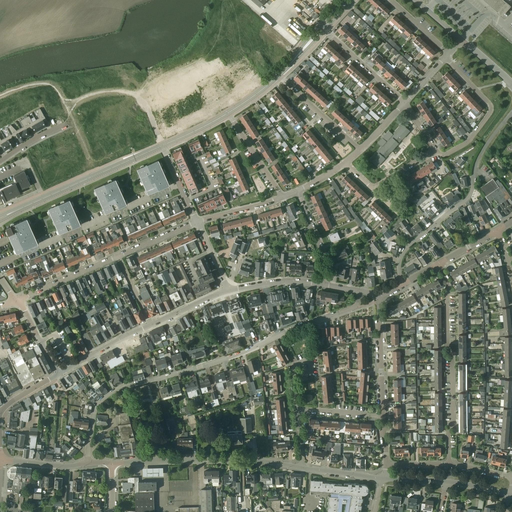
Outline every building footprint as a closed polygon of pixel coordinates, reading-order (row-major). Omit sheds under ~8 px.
[(511,0),(482,0),(497,12),(496,12),(501,16),(510,6),(511,3),(511,0)] [(380,3),(376,8),(378,9),(376,11),(378,13),(380,11),(384,7),(380,3)] [(384,7),(380,11),(385,16),(389,11),(384,7)] [(360,17),(362,14),(361,12),(356,8),(354,11),(360,17)] [(370,14),(364,21),(368,24),(371,21),(374,18),(370,14)] [(394,24),(399,20),(394,16),(390,20),(394,24)] [(302,33),(307,23),(299,19),(297,23),(291,20),(287,26),(302,33)] [(399,28),(403,24),(399,20),(394,24),(399,28)] [(403,32),(407,28),(403,24),(399,28),(403,32)] [(342,35),(347,30),(342,26),(338,31),(342,35)] [(403,32),(401,35),(405,39),(408,36),(412,32),(407,28),(403,32)] [(347,30),(342,35),(347,39),(351,34),(347,30)] [(351,34),(347,39),(351,43),(356,38),(351,34)] [(417,36),(413,41),(415,43),(413,45),(416,47),(417,45),(422,40),(417,36)] [(356,38),(351,43),(355,47),(361,40),(359,38),(357,40),(356,38)] [(364,46),(362,44),(364,42),(361,40),(355,47),(360,51),(364,46)] [(417,45),(416,47),(418,49),(419,47),(422,49),(426,44),(422,40),(417,45)] [(323,48),(321,51),(325,55),(327,52),(332,47),(327,43),(323,48)] [(426,53),(430,48),(426,44),(422,49),(426,53)] [(332,56),(336,51),(332,47),(327,52),(332,56)] [(426,53),(424,55),(427,57),(428,55),(431,57),(435,52),(430,48),(426,53)] [(332,56),(330,58),(334,62),(336,60),(340,55),(336,51),(332,56)] [(375,65),(376,65),(380,60),(376,56),(377,55),(375,52),(371,57),(373,59),(371,61),(375,65)] [(340,55),(336,60),(340,64),(345,59),(340,55)] [(316,65),(318,62),(312,56),(309,59),(316,65)] [(305,63),(306,63),(311,68),(314,65),(308,60),(305,63)] [(379,68),(380,69),(385,64),(384,63),(380,60),(376,65),(379,68)] [(385,64),(380,69),(383,72),(385,73),(389,68),(391,66),(387,62),(385,64)] [(350,73),(355,68),(350,64),(346,69),(350,73)] [(355,77),(359,72),(355,68),(350,73),(355,77)] [(389,68),(385,73),(387,75),(389,77),(393,72),(395,70),(393,68),(391,70),(389,68)] [(298,74),(293,79),(298,83),(302,78),(305,75),(301,71),(298,74)] [(359,81),(363,76),(359,72),(355,77),(359,81)] [(391,79),(393,81),(398,76),(395,74),(393,72),(389,77),(391,79)] [(446,82),(452,77),(448,72),(442,77),(446,82)] [(363,76),(359,81),(364,85),(368,80),(363,76)] [(394,82),(398,85),(402,80),(399,77),(398,76),(393,81),(394,82)] [(451,86),(456,81),(452,77),(446,82),(451,86)] [(302,78),(298,83),(302,87),(307,82),(302,78)] [(398,85),(402,89),(405,86),(407,88),(413,83),(410,80),(407,84),(403,80),(402,80),(398,85)] [(456,81),(451,86),(455,90),(460,85),(456,81)] [(307,82),(302,87),(307,91),(311,86),(307,82)] [(336,85),(333,88),(335,90),(336,90),(340,94),(342,91),(336,85)] [(374,94),(378,89),(373,85),(369,90),(374,94)] [(311,86),(307,91),(311,95),(315,90),(311,86)] [(43,95),(41,96),(44,102),(48,100),(47,98),(52,96),(55,94),(52,88),(49,90),(48,88),(41,91),(43,95)] [(374,94),(372,96),(376,100),(378,98),(382,93),(378,89),(374,94)] [(32,90),(26,93),(32,105),(37,102),(38,103),(41,101),(38,94),(35,95),(32,90)] [(315,90),(311,95),(315,99),(320,94),(315,90)] [(435,100),(439,98),(437,96),(432,90),(429,91),(435,98),(434,98),(435,100)] [(463,100),(469,95),(465,90),(459,96),(463,100)] [(276,102),(281,97),(277,92),(272,97),(276,102)] [(20,93),(15,95),(20,105),(23,104),(24,106),(29,103),(25,97),(23,98),(20,93)] [(382,102),(387,97),(382,93),(378,98),(382,102)] [(320,94),(315,99),(320,103),(324,98),(320,94)] [(12,103),(9,105),(13,111),(18,109),(17,107),(20,105),(15,95),(10,98),(12,103)] [(468,105),(473,99),(469,95),(463,100),(468,105)] [(132,96),(126,97),(127,108),(136,107),(135,99),(132,99),(132,96)] [(120,101),(117,101),(118,110),(127,108),(126,97),(120,98),(120,101)] [(280,106),(285,101),(281,97),(276,102),(280,106)] [(387,97),(382,102),(387,106),(391,101),(387,97)] [(324,98),(320,103),(324,107),(328,102),(324,98)] [(114,99),(108,100),(108,103),(109,111),(118,110),(117,101),(114,102),(114,99)] [(472,109),(477,104),(473,99),(468,105),(472,109)] [(105,100),(99,101),(101,112),(109,111),(108,103),(106,103),(105,100)] [(2,101),(0,101),(0,111),(2,115),(7,113),(8,113),(11,112),(7,105),(5,106),(2,101)] [(283,111),(289,106),(285,101),(280,106),(283,111)] [(420,111),(426,107),(423,102),(417,106),(420,111)] [(80,109),(77,110),(79,116),(90,111),(86,103),(78,106),(80,109)] [(472,109),(470,111),(476,117),(481,112),(479,110),(482,108),(477,104),(472,109)] [(54,105),(47,108),(50,113),(52,112),(53,115),(63,111),(60,105),(55,108),(54,105)] [(287,115),(293,111),(289,106),(283,111),(287,115)] [(426,107),(420,111),(424,116),(430,112),(426,107)] [(39,118),(36,120),(41,130),(46,128),(45,127),(46,126),(44,122),(47,121),(40,109),(37,111),(39,118)] [(336,118),(340,113),(336,109),(332,114),(336,118)] [(55,118),(53,119),(55,124),(61,121),(60,118),(65,116),(63,111),(53,115),(55,118)] [(90,111),(79,116),(82,121),(85,120),(86,122),(93,119),(90,111)] [(291,120),(297,115),(293,111),(287,115),(291,120)] [(377,121),(380,118),(373,112),(371,115),(377,121)] [(430,112),(424,116),(427,121),(433,117),(430,112)] [(340,113),(336,118),(340,122),(345,117),(340,113)] [(243,124),(249,120),(246,114),(240,118),(243,124)] [(291,120),(289,122),(290,124),(293,122),(295,125),(301,120),(297,115),(291,120)] [(29,116),(25,119),(31,129),(33,128),(36,132),(37,133),(41,130),(36,120),(32,122),(29,116)] [(345,117),(340,122),(345,126),(349,121),(345,117)] [(428,120),(427,121),(430,126),(436,122),(438,124),(444,120),(442,118),(438,120),(436,118),(434,119),(433,117),(428,120)] [(23,127),(20,129),(25,138),(26,138),(27,138),(31,136),(28,131),(31,129),(25,119),(20,121),(23,127)] [(87,126),(84,127),(87,133),(97,128),(94,120),(86,123),(87,126)] [(249,120),(243,124),(246,129),(253,125),(249,120)] [(349,121),(345,126),(349,130),(353,125),(355,122),(353,120),(351,123),(349,121)] [(402,139),(409,132),(406,129),(408,126),(403,122),(399,126),(399,127),(392,135),(388,131),(377,144),(381,147),(369,161),(373,165),(374,164),(375,164),(377,167),(378,167),(384,159),(391,152),(398,144),(402,139)] [(11,125),(8,127),(9,127),(15,138),(18,137),(20,142),(26,139),(25,138),(20,129),(16,131),(11,125)] [(253,125),(246,129),(250,134),(256,130),(253,125)] [(353,125),(349,130),(353,134),(358,129),(353,125)] [(8,136),(5,138),(10,148),(15,146),(13,140),(15,139),(15,138),(9,127),(6,129),(8,136)] [(437,136),(443,132),(440,127),(433,131),(437,136)] [(461,127),(458,129),(456,131),(461,137),(463,135),(466,133),(461,127)] [(97,128),(87,133),(89,139),(92,137),(94,140),(101,136),(97,128)] [(358,129),(353,134),(358,138),(362,133),(358,129)] [(219,138),(225,135),(222,130),(216,132),(219,138)] [(256,130),(250,134),(253,139),(259,135),(256,130)] [(307,139),(313,135),(309,130),(303,135),(307,139)] [(65,136),(62,138),(66,145),(74,141),(69,131),(64,133),(65,136)] [(443,132),(437,136),(440,141),(446,137),(443,132)] [(307,139),(305,141),(307,143),(309,142),(311,144),(317,139),(313,135),(307,139)] [(57,137),(51,139),(56,150),(64,146),(61,138),(58,139),(57,137)] [(446,137),(440,141),(444,147),(450,142),(446,137)] [(0,138),(0,147),(2,146),(5,151),(9,149),(9,148),(10,148),(5,138),(1,140),(0,138)] [(95,143),(92,145),(95,150),(105,146),(101,138),(94,141),(95,143)] [(47,144),(44,146),(48,153),(56,150),(51,139),(45,142),(47,144)] [(202,148),(198,139),(193,141),(197,151),(202,148)] [(259,148),(265,144),(262,139),(256,143),(259,148)] [(315,149),(321,144),(317,139),(311,144),(315,149)] [(193,141),(188,144),(192,153),(197,151),(193,141)] [(265,144),(259,148),(262,153),(268,149),(265,144)] [(319,153),(324,149),(321,144),(315,149),(319,153)] [(224,148),(221,149),(223,155),(232,151),(229,145),(224,148)] [(39,146),(33,149),(38,159),(46,156),(43,148),(40,149),(39,146)] [(105,146),(95,150),(97,156),(100,155),(101,157),(109,154),(105,146)] [(175,151),(172,153),(175,159),(184,155),(180,147),(174,150),(175,151)] [(29,154),(26,155),(30,163),(38,159),(33,149),(28,151),(29,154)] [(268,149),(262,153),(265,158),(272,154),(268,149)] [(323,158),(328,153),(324,149),(319,153),(323,158)] [(76,153),(69,156),(72,164),(83,159),(80,154),(77,155),(76,153)] [(328,153),(323,158),(327,163),(332,158),(328,153)] [(272,154),(265,158),(269,163),(275,159),(272,154)] [(184,155),(175,159),(177,164),(186,160),(184,155)] [(231,166),(237,163),(235,158),(229,160),(231,166)] [(461,158),(457,163),(461,167),(465,161),(461,158)] [(83,159),(72,164),(76,172),(84,169),(82,166),(85,165),(83,159)] [(186,160),(177,164),(179,169),(188,165),(186,160)] [(147,191),(149,195),(169,186),(167,181),(158,161),(137,170),(141,178),(147,191)] [(432,162),(427,165),(431,171),(431,172),(432,173),(437,170),(436,168),(432,162)] [(274,172),(280,168),(277,163),(271,167),(274,172)] [(41,171),(38,173),(41,178),(51,174),(47,165),(40,169),(41,171)] [(188,165),(179,169),(182,174),(191,170),(188,165)] [(427,165),(422,168),(426,174),(431,171),(427,165)] [(234,177),(236,176),(242,173),(240,168),(234,171),(235,173),(232,175),(233,177),(234,177)] [(280,168),(274,172),(277,176),(283,173),(281,171),(280,168)] [(422,168),(417,172),(421,178),(426,174),(422,168)] [(191,170),(182,174),(184,179),(193,175),(191,170)] [(19,173),(14,176),(17,183),(1,190),(1,191),(0,191),(0,200),(1,200),(3,203),(4,202),(5,203),(4,202),(6,201),(6,202),(7,201),(6,200),(10,198),(15,196),(16,196),(20,194),(19,191),(26,188),(30,186),(28,181),(26,176),(24,171),(19,173)] [(283,173),(277,176),(277,177),(280,181),(286,178),(288,176),(285,171),(283,173)] [(417,172),(412,175),(416,181),(417,184),(423,181),(421,178),(417,172)] [(51,174),(41,178),(43,184),(46,183),(47,185),(55,182),(51,174)] [(193,175),(184,179),(186,184),(195,180),(193,175)] [(417,183),(412,175),(406,178),(412,187),(417,184),(416,183),(417,183)] [(346,176),(341,181),(346,185),(351,180),(346,176)] [(286,178),(280,181),(281,181),(284,186),(289,183),(286,178)] [(479,188),(485,197),(491,205),(490,205),(497,215),(500,220),(506,215),(506,216),(510,213),(509,212),(511,209),(511,198),(507,192),(500,182),(500,183),(498,180),(495,182),(493,179),(479,188)] [(104,209),(106,214),(126,205),(124,200),(119,189),(115,180),(95,189),(104,209)] [(195,180),(186,184),(188,189),(197,185),(195,180)] [(350,189),(355,184),(351,180),(346,185),(350,189)] [(334,181),(330,183),(335,191),(339,188),(334,181)] [(241,186),(237,188),(240,193),(243,192),(249,189),(247,184),(241,186)] [(355,193),(360,188),(355,184),(350,189),(355,193)] [(197,185),(188,189),(190,194),(200,190),(197,185)] [(359,197),(364,192),(360,188),(355,193),(359,197)] [(366,199),(368,196),(364,192),(359,197),(363,202),(361,204),(364,206),(368,202),(366,199)] [(451,192),(445,196),(447,200),(451,206),(460,199),(458,196),(456,194),(454,195),(454,196),(451,192)] [(222,193),(217,195),(222,204),(226,202),(222,193)] [(318,194),(311,197),(313,203),(320,200),(318,194)] [(217,195),(213,197),(217,207),(222,204),(217,195)] [(213,197),(208,200),(212,209),(217,207),(213,197)] [(58,229),(60,234),(80,225),(78,220),(69,200),(49,209),(53,218),(58,229)] [(208,200),(203,202),(207,211),(212,209),(208,200)] [(320,200),(313,203),(316,208),(322,205),(320,200)] [(488,222),(486,217),(488,215),(485,210),(487,209),(482,200),(475,204),(476,205),(474,206),(476,212),(479,210),(480,213),(482,215),(478,217),(482,225),(483,225),(484,225),(486,224),(486,223),(488,222)] [(203,202),(197,204),(201,213),(207,211),(203,202)] [(373,211),(378,206),(374,202),(367,209),(371,213),(373,211)] [(426,211),(423,213),(427,218),(429,216),(432,219),(442,210),(439,206),(435,202),(425,210),(426,211)] [(184,210),(181,211),(178,204),(177,205),(175,206),(181,218),(187,216),(184,210)] [(289,212),(286,213),(288,219),(289,219),(290,222),(295,220),(294,216),(293,214),(296,213),(292,204),(286,207),(288,210),(289,212)] [(322,205),(316,208),(318,214),(325,211),(322,205)] [(471,216),(476,214),(473,205),(468,206),(468,207),(467,207),(471,216)] [(173,207),(176,213),(173,215),(176,221),(181,218),(175,206),(173,207)] [(347,208),(354,219),(357,217),(351,209),(352,208),(351,206),(347,208)] [(378,215),(383,210),(378,206),(373,211),(378,215)] [(473,222),(471,216),(467,207),(467,206),(461,209),(465,217),(464,217),(465,219),(466,219),(466,221),(467,223),(468,224),(473,222)] [(176,221),(173,215),(170,216),(167,209),(165,210),(170,223),(176,221)] [(162,211),(165,218),(162,219),(165,226),(170,223),(165,210),(162,211)] [(382,220),(387,214),(383,210),(378,215),(382,220)] [(325,211),(318,214),(321,219),(327,216),(325,211)] [(269,212),(266,213),(264,213),(265,219),(266,222),(272,221),(269,212)] [(450,217),(443,223),(448,229),(451,227),(452,229),(453,229),(454,227),(455,226),(453,225),(462,217),(457,212),(453,216),(452,215),(450,217)] [(387,214),(382,220),(387,224),(392,218),(387,214)] [(160,220),(157,221),(154,215),(152,216),(157,229),(163,226),(160,220)] [(149,225),(152,231),(157,229),(152,216),(149,217),(152,224),(149,225)] [(327,216),(321,219),(323,225),(330,222),(327,216)] [(253,223),(252,217),(246,218),(247,224),(248,227),(254,226),(253,223)] [(354,219),(359,225),(362,223),(357,217),(354,219)] [(401,217),(395,223),(399,227),(402,228),(404,229),(403,230),(402,230),(407,236),(410,240),(416,235),(411,228),(411,229),(409,225),(408,226),(407,224),(403,220),(401,217)] [(421,220),(425,225),(429,222),(426,217),(421,220)] [(30,227),(28,222),(26,219),(6,228),(7,229),(17,253),(38,244),(36,239),(30,227)] [(152,231),(149,225),(146,226),(143,220),(141,221),(146,233),(152,231)] [(138,230),(141,236),(146,233),(141,221),(138,222),(141,229),(138,230)] [(330,222),(323,225),(326,231),(332,228),(330,222)] [(110,226),(113,232),(120,228),(118,223),(110,226)] [(231,233),(230,229),(228,223),(222,224),(224,230),(227,229),(228,234),(231,233)] [(417,223),(411,228),(416,235),(423,230),(419,225),(418,224),(417,223)] [(141,236),(138,230),(135,231),(133,224),(130,225),(136,238),(141,236)] [(127,227),(130,233),(127,234),(130,241),(136,238),(130,225),(127,227)] [(217,225),(209,227),(210,233),(212,238),(220,235),(217,225)] [(394,234),(389,228),(382,234),(387,239),(394,234)] [(302,230),(298,231),(292,234),(291,235),(292,238),(295,236),(298,242),(307,238),(305,232),(303,233),(302,230)] [(94,232),(77,238),(79,243),(88,240),(87,239),(95,236),(94,232)] [(111,241),(110,241),(113,247),(119,245),(115,236),(114,233),(111,235),(112,238),(113,237),(114,239),(111,241)] [(194,233),(189,235),(194,248),(197,247),(194,241),(197,239),(194,233)] [(337,233),(329,236),(332,241),(336,239),(337,241),(340,239),(339,239),(343,238),(341,233),(340,234),(338,235),(337,233)] [(429,236),(436,245),(440,242),(433,233),(429,236)] [(115,236),(119,245),(124,242),(121,236),(118,238),(116,235),(115,236)] [(194,248),(189,235),(183,238),(186,244),(188,243),(191,249),(194,248)] [(448,248),(453,244),(450,240),(452,238),(449,235),(446,237),(448,240),(444,243),(448,248)] [(96,244),(93,245),(94,248),(97,254),(102,252),(98,243),(97,241),(95,236),(93,237),(96,244)] [(266,237),(259,239),(261,247),(265,246),(268,245),(266,237)] [(105,243),(108,250),(113,247),(110,241),(111,241),(109,238),(107,239),(108,242),(105,243)] [(186,244),(183,238),(178,240),(183,253),(186,252),(183,245),(186,244)] [(307,238),(298,242),(300,247),(298,248),(299,251),(305,248),(304,245),(309,243),(307,238)] [(233,256),(236,258),(237,255),(240,247),(242,242),(242,241),(235,239),(230,252),(231,253),(230,255),(233,256)] [(183,253),(178,240),(172,242),(175,249),(178,248),(181,254),(183,253)] [(368,247),(375,256),(383,250),(375,241),(370,245),(368,247)] [(391,241),(388,251),(393,252),(393,253),(399,255),(400,250),(402,247),(395,245),(396,243),(391,241)] [(100,242),(98,243),(102,252),(108,250),(105,243),(101,245),(100,242)] [(242,242),(239,252),(244,254),(248,244),(242,242)] [(165,246),(171,259),(173,258),(170,251),(173,250),(170,243),(165,246)] [(347,256),(346,252),(349,250),(347,245),(336,250),(338,253),(335,254),(338,260),(347,256)] [(171,259),(165,246),(159,248),(162,254),(163,257),(166,255),(168,260),(171,259)] [(430,249),(429,249),(435,259),(441,255),(435,246),(432,247),(430,249)] [(490,256),(491,258),(494,256),(495,258),(500,256),(494,246),(487,251),(490,256)] [(81,250),(83,255),(84,257),(85,257),(86,259),(91,257),(87,248),(81,250)] [(154,250),(160,263),(162,262),(161,259),(159,256),(162,254),(159,248),(154,250)] [(81,254),(77,255),(80,262),(86,259),(85,257),(84,257),(83,255),(81,250),(80,251),(81,254)] [(154,250),(149,253),(151,259),(154,258),(155,261),(157,265),(159,264),(160,263),(154,250)] [(430,262),(425,254),(423,255),(420,257),(416,251),(414,252),(418,259),(418,258),(424,266),(430,262)] [(482,253),(481,254),(484,259),(485,259),(490,256),(487,251),(482,253)] [(151,259),(149,253),(143,255),(149,268),(152,267),(149,260),(151,259)] [(71,255),(75,264),(80,262),(77,255),(74,257),(73,254),(72,254),(71,255)] [(478,255),(475,257),(479,263),(484,259),(481,254),(480,254),(478,255)] [(69,256),(70,259),(67,260),(69,266),(75,264),(71,255),(69,256)] [(149,268),(143,255),(138,257),(140,264),(143,263),(146,269),(149,268)] [(132,256),(126,259),(130,267),(130,268),(133,267),(135,272),(138,271),(141,270),(139,265),(137,266),(132,256)] [(205,256),(197,260),(204,275),(212,271),(205,256)] [(417,270),(416,269),(421,265),(416,257),(405,264),(407,267),(404,269),(408,276),(417,270)] [(474,259),(469,262),(472,268),(478,265),(474,259)] [(29,264),(31,269),(32,268),(33,269),(37,267),(36,265),(34,260),(29,262),(29,264)] [(56,261),(60,270),(66,268),(63,262),(59,263),(58,260),(56,261)] [(60,270),(56,261),(54,262),(55,265),(52,267),(54,273),(60,270)] [(242,264),(239,273),(247,276),(250,268),(250,267),(251,263),(243,261),(242,264)] [(295,274),(296,264),(290,263),(290,261),(287,261),(286,268),(289,268),(289,273),(295,274)] [(381,279),(391,277),(390,268),(391,268),(389,261),(380,263),(381,270),(380,270),(381,279)] [(256,262),(255,265),(255,266),(255,276),(263,277),(263,268),(261,267),(261,262),(256,262)] [(279,267),(279,264),(277,264),(277,263),(264,262),(264,270),(266,271),(266,277),(275,277),(275,270),(277,270),(277,267),(279,267)] [(296,264),(295,274),(301,274),(301,269),(304,269),(305,262),(301,262),(301,264),(296,264)] [(305,262),(304,269),(307,269),(307,274),(313,275),(314,265),(310,265),(310,263),(309,262),(308,262),(305,262)] [(468,263),(463,266),(466,271),(471,269),(472,268),(469,262),(468,263)] [(112,265),(116,274),(118,273),(119,276),(122,274),(117,263),(112,265)] [(45,266),(47,270),(46,271),(47,273),(48,273),(49,275),(54,273),(52,267),(50,267),(49,267),(48,264),(45,266)] [(47,270),(45,266),(43,267),(44,270),(41,271),(44,278),(49,275),(48,273),(47,273),(46,271),(47,270)] [(110,266),(104,269),(108,278),(110,278),(111,277),(114,276),(110,266)] [(346,279),(348,270),(348,267),(340,266),(339,271),(337,271),(336,276),(341,277),(341,278),(346,279)] [(374,277),(374,272),(373,267),(372,266),(367,266),(368,274),(369,277),(367,278),(368,287),(375,286),(374,277)] [(462,266),(457,269),(461,275),(465,272),(466,271),(463,266),(462,266)] [(34,272),(33,269),(32,268),(31,269),(29,270),(30,271),(32,275),(31,276),(32,278),(33,277),(34,280),(39,278),(37,271),(34,272)] [(350,268),(349,275),(352,276),(351,280),(358,281),(360,269),(353,268),(350,268)] [(97,272),(103,285),(103,286),(107,284),(104,277),(105,276),(102,269),(97,272)] [(461,275),(457,269),(455,270),(454,269),(452,271),(453,271),(452,272),(450,273),(454,280),(457,278),(458,277),(459,279),(462,277),(461,275)] [(167,270),(157,275),(162,285),(170,281),(172,280),(169,273),(167,270)] [(32,275),(30,271),(28,271),(29,274),(26,276),(28,282),(34,280),(33,277),(32,278),(31,276),(32,275)] [(174,271),(169,273),(172,280),(174,284),(179,281),(174,271)] [(215,279),(212,272),(199,278),(201,282),(199,283),(200,286),(194,288),(197,297),(212,290),(209,282),(215,279)] [(17,287),(18,287),(23,285),(22,282),(21,282),(20,280),(21,280),(19,276),(18,274),(16,275),(15,273),(13,274),(14,277),(13,278),(16,285),(17,287)] [(90,275),(93,283),(98,295),(103,293),(102,290),(101,291),(97,282),(99,281),(95,273),(90,275)] [(19,276),(21,280),(20,280),(21,282),(22,282),(23,285),(28,282),(26,276),(22,277),(21,275),(19,276)] [(82,278),(86,286),(87,289),(89,294),(92,292),(88,285),(91,283),(88,276),(82,278)] [(83,297),(88,295),(85,289),(86,289),(86,288),(82,278),(76,281),(80,290),(83,297)] [(435,282),(432,283),(435,289),(441,286),(438,280),(437,280),(436,280),(434,281),(435,282)] [(74,301),(76,300),(73,293),(77,292),(73,283),(67,285),(74,301)] [(426,286),(430,292),(435,289),(432,283),(426,286)] [(59,288),(65,300),(65,301),(66,303),(69,302),(66,296),(69,295),(65,286),(59,288)] [(145,286),(139,289),(141,293),(139,294),(143,302),(144,301),(151,317),(158,313),(155,305),(155,306),(153,302),(151,298),(145,286)] [(184,286),(179,288),(185,301),(187,300),(188,301),(189,300),(189,299),(190,299),(193,297),(191,292),(187,294),(184,286)] [(421,289),(424,295),(430,292),(426,286),(421,289)] [(304,305),(303,300),(303,298),(300,299),(298,287),(291,288),(293,298),(296,298),(297,299),(297,301),(295,302),(296,307),(304,305)] [(311,303),(313,290),(307,289),(305,298),(305,300),(305,301),(305,302),(306,302),(306,303),(309,303),(311,303)] [(424,295),(421,289),(415,293),(418,299),(424,295)] [(138,323),(145,319),(141,310),(137,312),(135,308),(136,307),(128,290),(123,293),(138,323)] [(283,290),(276,291),(278,302),(285,300),(289,299),(287,292),(284,293),(283,290)] [(52,294),(55,301),(57,306),(61,304),(60,302),(62,301),(58,291),(52,294)] [(177,291),(176,291),(169,295),(175,307),(179,305),(183,303),(177,291)] [(278,302),(276,291),(270,293),(270,295),(267,296),(268,303),(278,302)] [(325,301),(326,292),(321,291),(321,292),(318,292),(316,303),(324,305),(324,300),(325,301)] [(324,300),(324,305),(327,305),(327,301),(331,302),(332,293),(326,292),(325,301),(324,300)] [(341,296),(338,295),(338,294),(332,293),(331,302),(336,303),(337,301),(340,302),(341,296)] [(172,307),(169,299),(166,295),(161,297),(163,302),(167,310),(172,307)] [(249,308),(261,305),(261,304),(259,295),(253,296),(253,297),(247,298),(249,306),(249,308)] [(410,297),(407,299),(411,304),(416,301),(413,295),(412,296),(412,295),(410,296),(410,297)] [(48,308),(54,305),(50,297),(45,299),(48,308)] [(160,313),(166,310),(162,302),(160,298),(157,300),(158,303),(156,304),(156,305),(160,313)] [(238,298),(233,300),(237,312),(243,310),(238,298)] [(402,302),(405,308),(411,304),(407,299),(402,302)] [(233,300),(227,303),(231,314),(237,312),(233,300)] [(38,307),(41,313),(43,318),(46,316),(43,309),(45,308),(42,301),(36,303),(38,307)] [(396,305),(399,311),(405,308),(402,302),(396,305)] [(104,303),(102,304),(95,307),(97,312),(98,313),(107,308),(106,307),(104,303)] [(221,303),(216,305),(220,316),(225,314),(221,303)] [(29,306),(29,307),(33,317),(39,314),(36,308),(34,304),(32,305),(31,305),(29,306)] [(204,323),(206,322),(208,326),(210,325),(209,321),(208,321),(207,319),(211,316),(206,305),(201,308),(205,317),(203,318),(204,320),(203,320),(204,323)] [(216,305),(210,307),(214,318),(220,316),(216,305)] [(399,311),(396,305),(394,306),(393,306),(391,307),(391,308),(390,308),(394,314),(399,311)] [(90,316),(97,312),(95,307),(93,308),(88,311),(89,313),(90,316)] [(131,326),(136,324),(132,315),(128,317),(125,311),(126,310),(124,307),(120,309),(125,318),(126,317),(131,326)] [(281,318),(283,325),(292,322),(292,323),(291,320),(294,319),(292,311),(286,313),(287,317),(281,318)] [(297,313),(295,313),(297,321),(304,319),(302,312),(301,311),(299,312),(297,313)] [(123,330),(129,327),(125,318),(123,315),(121,312),(112,316),(117,325),(119,323),(123,330)] [(9,315),(11,322),(17,321),(17,320),(18,320),(17,316),(16,316),(15,313),(9,315)] [(195,326),(188,314),(182,317),(187,327),(190,326),(192,329),(195,326)] [(261,325),(261,326),(262,329),(263,330),(266,329),(267,332),(274,330),(269,314),(267,314),(264,315),(265,320),(264,320),(265,324),(261,325)] [(12,324),(11,322),(9,315),(3,316),(4,323),(8,322),(9,325),(11,324),(12,324)] [(176,321),(177,323),(169,328),(173,336),(174,335),(175,336),(177,335),(183,333),(181,330),(187,327),(182,317),(176,321)] [(79,318),(73,321),(76,326),(81,323),(79,318)] [(66,323),(63,325),(65,329),(73,325),(71,321),(66,323)] [(104,330),(99,322),(95,324),(96,325),(104,340),(110,336),(106,329),(104,330)] [(105,324),(107,327),(111,336),(117,332),(113,324),(110,325),(108,322),(105,324)] [(14,329),(14,330),(11,332),(13,336),(17,334),(17,335),(24,331),(21,325),(14,329)] [(91,331),(90,332),(93,336),(98,344),(103,340),(99,333),(100,332),(96,325),(90,329),(91,331)] [(43,336),(49,333),(46,326),(43,328),(44,331),(41,332),(43,336)] [(165,332),(163,326),(159,328),(160,331),(157,332),(158,334),(158,333),(159,334),(158,335),(160,338),(166,336),(166,334),(165,332)] [(160,331),(159,328),(149,332),(152,340),(153,340),(154,343),(161,340),(160,338),(158,335),(159,334),(158,333),(158,334),(157,332),(160,331)] [(19,346),(29,341),(26,335),(19,339),(20,341),(18,342),(19,346)] [(238,339),(239,338),(238,336),(222,342),(223,345),(225,344),(228,353),(241,348),(239,342),(240,341),(239,339),(238,339)] [(149,348),(144,337),(139,339),(141,345),(134,348),(136,353),(149,348)] [(119,350),(131,344),(129,339),(117,345),(119,350)] [(82,354),(88,351),(82,340),(76,343),(82,354)] [(272,347),(272,348),(270,349),(272,353),(275,352),(282,348),(280,343),(276,345),(272,347)] [(25,346),(19,350),(34,379),(45,374),(32,349),(28,351),(25,346)] [(46,375),(52,372),(43,355),(38,346),(32,349),(45,374),(46,375)] [(193,355),(196,354),(197,358),(209,354),(208,348),(204,349),(204,347),(191,351),(191,350),(188,351),(189,356),(193,355)] [(282,348),(275,352),(277,357),(285,353),(282,348)] [(179,350),(180,352),(175,354),(178,364),(183,362),(181,356),(185,355),(183,349),(179,350)] [(7,356),(17,375),(23,385),(34,379),(19,350),(7,356)] [(111,368),(124,360),(122,356),(117,358),(112,350),(100,357),(103,363),(107,361),(111,368)] [(175,354),(171,355),(170,353),(167,354),(169,360),(171,359),(173,365),(178,364),(175,354)] [(285,353),(277,357),(279,361),(287,357),(285,353)] [(167,367),(166,361),(169,360),(167,354),(164,355),(159,357),(160,359),(163,368),(167,367)] [(153,365),(156,364),(158,370),(163,368),(160,359),(155,360),(154,357),(151,358),(153,365)] [(287,357),(279,361),(282,365),(282,366),(290,362),(287,357)] [(144,360),(146,366),(152,364),(151,358),(144,360)] [(5,359),(0,361),(1,362),(2,364),(4,368),(9,365),(5,359)] [(251,372),(258,370),(255,359),(247,362),(251,372)] [(98,370),(96,368),(92,361),(88,363),(93,372),(98,370)] [(81,367),(86,374),(87,376),(92,373),(86,364),(81,367)] [(84,376),(86,375),(81,367),(76,370),(76,371),(70,375),(75,382),(81,378),(83,376),(84,377),(85,377),(84,376)] [(142,369),(132,372),(135,381),(145,379),(144,375),(148,374),(146,367),(141,368),(142,369)] [(247,381),(245,374),(243,367),(236,369),(239,379),(240,383),(247,381)] [(233,381),(234,384),(240,383),(239,379),(236,369),(230,371),(233,381)] [(116,372),(111,375),(110,376),(112,379),(109,381),(113,388),(122,383),(116,372)] [(214,375),(217,385),(218,391),(220,390),(220,391),(223,391),(223,389),(224,389),(222,383),(221,383),(221,381),(226,379),(224,372),(214,375)] [(7,374),(3,376),(6,384),(11,393),(15,391),(9,377),(7,374)] [(9,377),(15,391),(20,388),(16,380),(13,375),(11,376),(9,377)] [(62,378),(58,381),(61,386),(64,390),(71,385),(72,384),(70,383),(70,382),(72,380),(68,375),(63,378),(62,378)] [(205,378),(199,380),(202,388),(201,388),(202,391),(207,389),(206,386),(211,385),(208,377),(205,378)] [(1,388),(0,388),(1,388),(5,396),(10,394),(5,385),(6,384),(4,380),(1,382),(4,386),(1,388)] [(191,383),(185,385),(188,395),(197,392),(196,390),(199,389),(197,383),(197,381),(194,382),(194,381),(190,382),(191,383)] [(97,382),(92,386),(95,389),(100,397),(108,391),(105,388),(107,387),(104,383),(101,385),(100,386),(97,382)] [(171,391),(172,395),(181,393),(179,384),(173,386),(174,390),(171,391)] [(172,395),(171,391),(168,391),(167,387),(160,389),(163,398),(172,395)] [(46,388),(45,389),(41,390),(45,398),(46,398),(48,402),(51,401),(52,399),(50,396),(49,393),(46,388)] [(95,392),(94,392),(91,389),(89,391),(89,392),(96,400),(99,397),(95,392)] [(41,391),(34,394),(37,402),(38,406),(39,405),(40,401),(41,400),(40,397),(43,395),(41,391)] [(96,400),(89,392),(86,394),(89,397),(88,398),(93,403),(96,400)] [(211,403),(212,406),(219,404),(216,394),(216,392),(212,393),(211,393),(213,400),(213,399),(214,402),(211,403)] [(32,396),(23,400),(24,403),(26,407),(28,406),(31,405),(31,404),(33,403),(34,406),(34,410),(39,409),(39,405),(38,406),(37,406),(35,402),(32,396)] [(264,405),(264,396),(258,396),(258,399),(253,399),(254,405),(259,404),(259,405),(264,405)] [(23,400),(11,407),(13,412),(17,412),(21,412),(25,411),(22,407),(21,404),(23,403),(24,403),(23,400)] [(86,404),(84,412),(90,414),(92,405),(86,404)] [(30,410),(25,411),(21,412),(20,421),(20,423),(19,426),(19,428),(23,429),(24,421),(28,422),(30,410)] [(127,412),(120,413),(121,424),(131,424),(127,412)] [(88,428),(89,421),(77,419),(78,415),(71,414),(69,422),(73,423),(72,426),(83,428),(83,429),(87,430),(87,428),(88,428)] [(187,416),(189,425),(196,423),(194,414),(187,416)] [(107,426),(107,416),(97,415),(96,425),(107,426)] [(166,420),(165,420),(166,422),(167,424),(168,423),(169,430),(173,429),(176,428),(173,418),(172,418),(170,419),(166,420)] [(241,431),(241,432),(251,432),(250,418),(240,418),(241,431)] [(334,430),(334,432),(339,432),(342,432),(342,426),(340,426),(340,422),(335,421),(334,430)] [(342,426),(342,432),(345,433),(345,430),(350,431),(350,422),(345,422),(345,426),(342,426)] [(366,423),(365,432),(366,432),(365,435),(373,435),(374,428),(371,428),(371,424),(366,423)] [(134,437),(133,434),(131,424),(121,425),(118,425),(119,431),(120,431),(121,438),(121,439),(122,439),(123,448),(121,448),(121,450),(120,451),(121,455),(137,453),(136,447),(135,447),(135,442),(134,437)] [(286,424),(278,425),(279,430),(276,430),(277,433),(283,433),(283,430),(287,429),(286,424)] [(24,445),(24,448),(23,457),(34,459),(35,450),(37,438),(37,430),(38,428),(30,428),(30,431),(29,431),(29,437),(31,438),(30,446),(24,445)] [(241,431),(227,432),(228,444),(242,443),(241,433),(241,432),(241,431)] [(15,445),(17,434),(12,433),(11,436),(8,435),(7,444),(15,445)] [(23,450),(25,435),(18,434),(15,449),(23,450)] [(80,448),(85,440),(79,436),(73,444),(80,448)] [(121,439),(121,438),(117,438),(118,445),(117,445),(117,446),(113,447),(115,456),(116,457),(118,456),(121,455),(120,451),(121,450),(121,448),(123,448),(122,439),(121,439)] [(284,441),(281,441),(282,452),(288,451),(287,445),(290,445),(289,438),(286,438),(284,438),(284,441)] [(272,440),(273,450),(276,449),(277,452),(282,452),(281,441),(276,442),(276,440),(272,440)] [(421,455),(427,455),(427,444),(427,442),(425,442),(425,444),(422,444),(421,445),(421,447),(421,448),(418,448),(418,453),(421,453),(421,455)] [(37,447),(36,459),(42,460),(44,448),(43,448),(43,446),(41,445),(41,444),(37,444),(36,447),(37,447)] [(467,458),(470,444),(466,444),(465,449),(461,448),(459,457),(467,458)] [(72,447),(70,449),(65,445),(62,448),(72,457),(78,451),(72,447)] [(395,449),(394,449),(394,453),(395,452),(395,456),(396,456),(396,457),(399,457),(399,456),(402,456),(402,448),(402,445),(400,446),(400,448),(395,449)] [(309,453),(312,454),(311,459),(316,460),(318,450),(315,449),(316,446),(314,446),(313,447),(310,446),(309,453)] [(340,446),(334,446),(333,452),(331,452),(330,463),(337,463),(337,458),(340,458),(340,446)] [(64,453),(60,452),(60,450),(59,448),(57,448),(54,447),(54,449),(54,452),(54,455),(53,455),(53,461),(63,462),(64,453)] [(46,451),(46,452),(45,460),(52,461),(53,452),(54,449),(48,449),(47,451),(46,451)] [(325,456),(326,453),(326,450),(325,449),(322,449),(321,451),(318,450),(316,460),(321,461),(322,458),(325,459),(325,456)] [(487,456),(484,456),(482,455),(482,451),(476,450),(474,459),(483,461),(486,462),(487,456)] [(499,457),(500,454),(501,452),(500,452),(499,451),(498,454),(497,454),(496,455),(496,457),(492,456),(492,458),(490,463),(491,463),(491,465),(494,465),(494,464),(497,465),(499,457)] [(342,458),(343,458),(342,469),(351,470),(351,458),(350,454),(342,454),(342,458)] [(504,466),(506,459),(499,457),(497,465),(504,466)] [(365,470),(365,460),(356,459),(356,470),(365,470)] [(8,470),(10,473),(9,478),(14,478),(12,493),(19,494),(20,489),(20,482),(19,482),(19,481),(20,481),(22,467),(17,467),(17,468),(17,467),(16,467),(15,467),(14,467),(13,467),(12,467),(11,467),(10,468),(9,468),(9,469),(8,469),(8,470)] [(229,475),(224,475),(224,483),(233,483),(235,483),(235,480),(236,480),(236,470),(229,470),(229,475)] [(98,477),(98,475),(96,474),(96,472),(95,472),(95,471),(93,471),(92,472),(83,472),(83,483),(86,483),(87,479),(96,480),(96,479),(98,477)] [(251,476),(247,476),(247,483),(251,483),(251,487),(253,487),(253,491),(258,491),(257,474),(254,474),(252,474),(251,474),(251,476)] [(276,484),(283,484),(282,474),(274,474),(276,484)] [(290,488),(290,486),(300,487),(301,475),(291,474),(291,479),(286,479),(285,488),(290,488)] [(45,476),(36,475),(36,479),(35,479),(33,498),(41,499),(41,487),(41,486),(41,483),(45,483),(45,476)] [(41,486),(41,487),(48,487),(48,491),(52,492),(53,477),(45,476),(45,483),(41,483),(41,486)] [(135,483),(134,477),(128,478),(128,479),(128,483),(122,483),(123,493),(130,493),(130,488),(132,488),(132,483),(134,483),(135,483)] [(72,501),(73,491),(80,491),(80,481),(73,480),(73,486),(70,485),(69,500),(72,501)] [(368,489),(368,488),(368,487),(367,487),(367,486),(366,486),(365,485),(364,485),(344,484),(344,485),(322,483),(322,481),(311,481),(310,491),(339,493),(339,497),(329,496),(327,511),(360,511),(363,495),(364,495),(365,495),(366,495),(366,494),(367,494),(367,493),(368,493),(368,492),(368,491),(368,490),(368,489)] [(211,511),(212,507),(211,490),(201,490),(201,511),(211,511)] [(401,497),(391,496),(390,502),(389,506),(393,507),(393,505),(396,505),(400,506),(401,497)] [(100,504),(97,504),(98,497),(86,497),(86,501),(89,502),(89,503),(90,503),(94,504),(94,509),(96,509),(100,509),(100,504)] [(226,497),(227,510),(235,510),(235,497),(226,497)] [(407,504),(407,508),(411,508),(411,509),(412,509),(412,510),(415,511),(416,505),(416,499),(408,498),(407,504)] [(273,511),(274,511),(277,511),(279,511),(279,508),(280,508),(280,500),(270,501),(270,507),(268,507),(266,509),(268,511),(273,511)] [(432,507),(433,501),(426,500),(425,504),(422,504),(421,510),(432,511),(432,507)]
